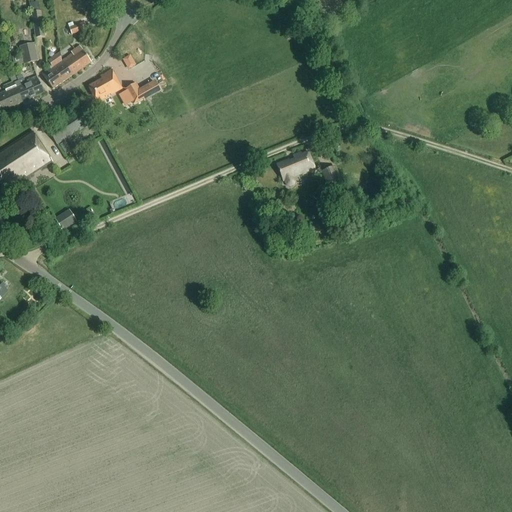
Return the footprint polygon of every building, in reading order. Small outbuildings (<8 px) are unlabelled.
[(46,36),(43,10),(33,12),(37,37),(46,36)] [(85,21),(70,27),(73,34),(88,29),(85,21)] [(21,46),(22,54),(12,56),(14,66),(39,61),(36,43),(21,46)] [(62,62),(72,77),(91,63),(80,47),(71,53),(72,55),(63,61),(62,62)] [(53,90),(72,77),(62,62),(60,52),(48,61),(53,68),(43,75),(53,90)] [(123,60),(129,70),(137,65),(131,55),(123,60)] [(100,77),(102,80),(88,88),(97,104),(123,90),(112,70),(100,77)] [(15,88),(22,104),(44,94),(37,78),(15,88)] [(137,84),(128,89),(136,105),(161,91),(156,81),(142,88),(140,89),(137,84)] [(0,110),(1,113),(22,104),(15,88),(13,82),(4,87),(6,92),(0,94),(0,110)] [(79,111),(48,131),(57,146),(89,125),(79,111)] [(0,153),(0,190),(1,190),(4,195),(52,163),(33,133),(0,153)] [(294,160),(277,167),(283,182),(285,181),(287,186),(289,187),(294,186),(295,183),(293,178),(315,169),(308,152),(302,155),(301,153),(292,157),(294,160)] [(338,166),(324,171),(329,185),(344,180),(338,166)] [(32,199),(28,192),(23,194),(28,202),(32,199)] [(72,210),(56,220),(64,232),(79,222),(72,210)]
